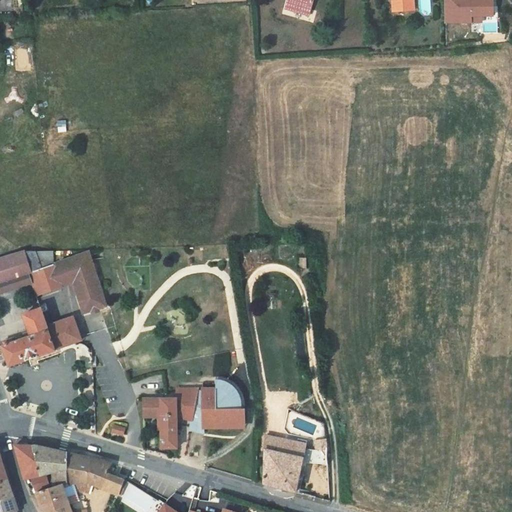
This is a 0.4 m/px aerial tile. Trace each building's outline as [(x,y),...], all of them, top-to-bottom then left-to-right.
[(283,0),(280,8),(303,16),(308,0),(283,0)] [(430,11),(429,0),(419,0),(420,12),(430,11)] [(442,0),(442,24),(480,24),(480,33),(496,33),(496,15),(491,15),(490,0),(442,0)] [(19,54),(18,66),(27,67),(28,55),(19,54)] [(56,132),(65,131),(65,120),(56,120),(56,132)] [(47,252),(20,254),(0,260),(0,284),(24,275),(49,266),(47,252)] [(24,275),(28,287),(31,297),(70,283),(79,314),(87,312),(87,316),(95,313),(94,310),(102,308),(86,252),(49,266),(24,275)] [(0,297),(28,287),(24,275),(0,284),(0,297)] [(0,345),(0,363),(2,371),(49,353),(35,311),(19,317),(25,334),(18,337),(20,341),(11,345),(10,341),(0,345)] [(65,350),(68,359),(76,356),(77,360),(89,356),(85,344),(65,350)] [(211,377),(211,381),(220,383),(228,389),(234,397),(235,406),(236,410),(239,410),(240,405),(239,402),(238,396),(237,394),(235,391),(233,388),(231,386),(229,383),(225,381),(221,379),(217,378),(213,377),(211,377)] [(172,394),(172,399),(172,417),(186,420),(186,424),(199,433),(198,428),(210,428),(210,424),(239,424),(239,410),(236,410),(235,406),(234,397),(228,389),(220,383),(211,381),(211,389),(198,389),(198,392),(193,391),(193,389),(181,389),(181,394),(172,394)] [(172,417),(172,399),(135,399),(136,422),(156,422),(157,450),(172,449),(172,417)] [(105,431),(104,437),(114,439),(116,433),(105,431)] [(319,471),(317,447),(308,448),(308,455),(301,455),(302,450),(263,443),(253,486),(292,496),(297,473),(319,471)] [(40,475),(34,449),(33,448),(31,448),(17,449),(25,478),(40,475)] [(63,482),(64,456),(34,449),(40,475),(46,474),(48,473),(50,479),(51,483),(54,482),(56,482),(63,482)] [(121,485),(104,479),(105,475),(108,467),(64,456),(63,482),(76,483),(117,498),(121,485)] [(50,479),(41,482),(24,486),(33,492),(51,483),(50,479)] [(54,482),(51,483),(33,492),(38,511),(63,511),(56,482),(54,482)]
